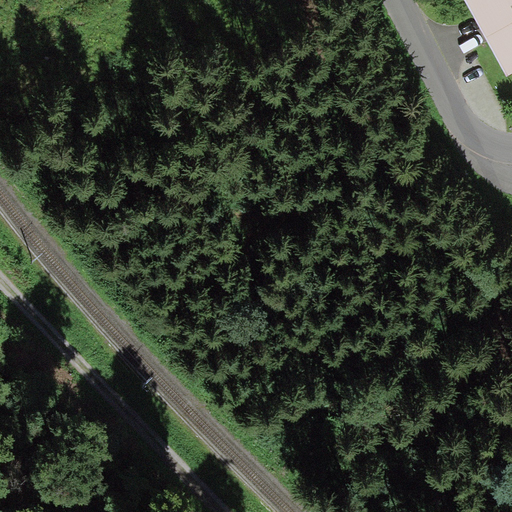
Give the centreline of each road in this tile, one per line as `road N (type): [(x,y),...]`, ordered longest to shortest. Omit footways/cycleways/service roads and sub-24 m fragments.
road 1 (track): [(0,276),(222,511)]
road 2 (residential): [(399,0),(484,147),(511,148)]
